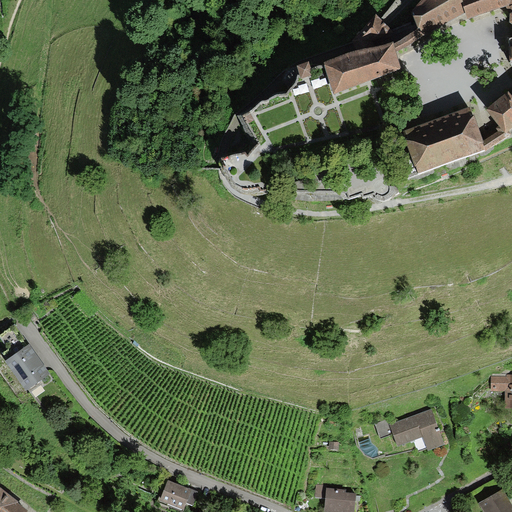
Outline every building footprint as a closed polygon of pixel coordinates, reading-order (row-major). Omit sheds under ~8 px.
[(420,34),(424,40),(461,20),(465,18),(462,8),(464,7),(463,2),(461,0),(430,0),(428,2),(412,18),(415,27),(418,33),(419,35),(420,34)] [(465,18),(468,25),(507,11),(510,10),(511,0),(466,0),(463,2),(464,7),(462,8),(465,18)] [(382,22),(376,16),(352,43),(353,45),(358,58),(371,54),(370,44),(391,32),(382,22)] [(393,48),(396,57),(424,40),(420,34),(419,35),(418,33),(393,48)] [(299,55),(310,53),(306,39),(295,41),(299,55)] [(324,70),(334,100),(402,74),(396,57),(393,48),(382,51),(371,54),(358,58),(324,70)] [(309,67),(296,71),(300,82),(312,78),(311,74),(309,67)] [(507,143),(511,137),(511,109),(511,107),(511,102),(509,98),(486,117),(500,135),(482,146),(486,157),(507,143)] [(404,134),(420,180),(486,157),(482,146),(470,111),(404,134)] [(255,124),(251,118),(245,122),(249,128),(255,124)] [(37,122),(29,121),(27,152),(34,153),(37,122)] [(50,377),(15,326),(0,335),(0,337),(9,351),(1,356),(26,393),(50,377)] [(511,373),(506,374),(506,376),(491,376),(491,390),(506,391),(506,408),(511,408),(511,373)] [(432,410),(390,426),(398,447),(423,438),(428,452),(445,446),(432,410)] [(190,511),(197,495),(171,486),(162,508),(171,511),(190,511)] [(502,488),(478,503),(482,511),(511,511),(511,504),(510,501),(502,488)] [(0,489),(0,511),(26,511),(18,506),(19,504),(0,489)] [(354,511),(357,493),(328,489),(325,510),(342,511),(354,511)]
